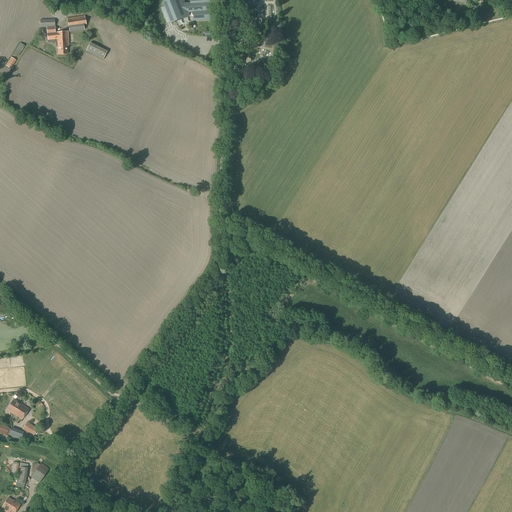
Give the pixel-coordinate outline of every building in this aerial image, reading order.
[(193,13),(194,20),(210,20),(209,0),(190,0),(190,3),(186,3),(184,0),(169,0),(163,3),(164,7),(161,8),(167,24),(170,22),(171,24),(190,16),(189,13),(193,13)] [(69,32),(84,30),(83,26),(86,26),(84,16),(67,19),(69,32)] [(55,33),(54,19),(40,20),(40,28),(46,27),(47,34),(48,43),(55,42),(56,47),(58,47),(58,55),(67,54),(67,46),(69,46),(68,41),(68,31),(55,33)] [(18,56),(25,46),(20,43),(13,53),(18,56)] [(90,45),(87,52),(106,59),(109,51),(100,48),(100,49),(90,45)] [(10,69),(16,61),(11,57),(5,66),(10,69)] [(0,336),(0,351),(10,350),(8,335),(0,336)] [(29,410),(13,400),(6,410),(22,420),(29,410)] [(33,436),(37,429),(27,423),(23,429),(33,436)] [(7,435),(8,435),(9,432),(11,428),(1,424),(0,425),(0,433),(6,436),(7,435)] [(17,479),(19,463),(13,462),(10,478),(17,479)] [(40,465),(37,463),(32,471),(34,473),(31,477),(39,483),(49,469),(41,464),(40,465)] [(24,484),(27,468),(19,467),(17,483),(24,484)] [(15,511),(20,505),(8,497),(1,509),(5,511),(15,511)]
